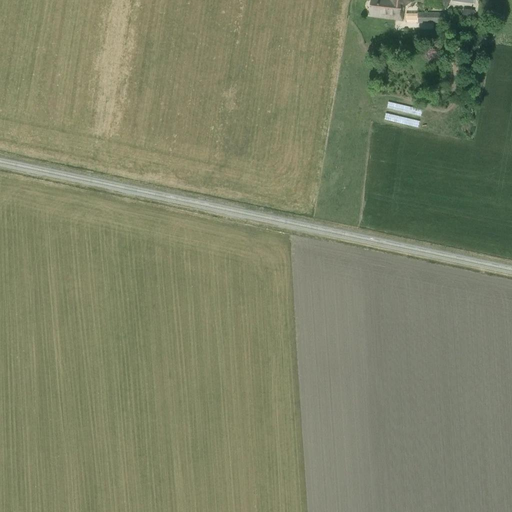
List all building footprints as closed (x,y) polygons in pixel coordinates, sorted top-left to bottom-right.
[(373,0),(371,16),(396,19),(398,0),(373,0)] [(446,24),(446,14),(418,13),(418,24),(446,24)] [(465,73),(466,48),(455,48),(454,73),(465,73)] [(388,102),(386,114),(420,120),(422,109),(388,102)] [(385,114),(384,120),(418,126),(419,120),(385,114)]
